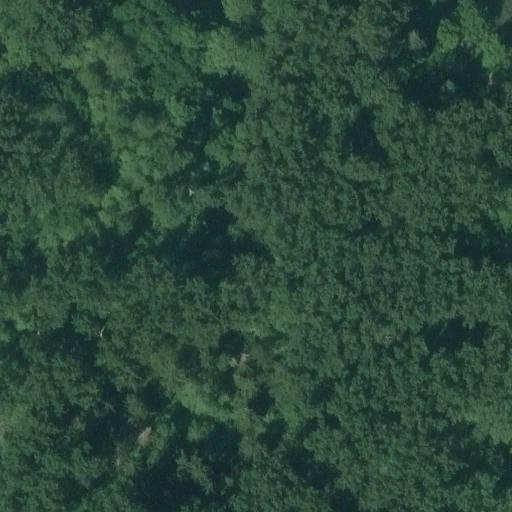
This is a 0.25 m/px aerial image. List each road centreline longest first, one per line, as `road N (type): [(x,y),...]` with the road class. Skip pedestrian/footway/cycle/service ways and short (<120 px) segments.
road 1 (track): [(395,410),(65,0)]
road 2 (track): [(511,313),(395,410)]
road 3 (track): [(511,114),(431,0)]
